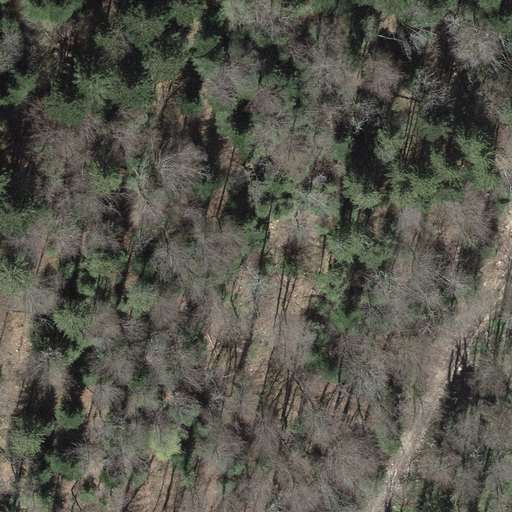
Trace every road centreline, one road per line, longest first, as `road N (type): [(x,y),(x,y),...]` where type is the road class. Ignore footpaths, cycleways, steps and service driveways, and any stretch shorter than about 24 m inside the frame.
road 1 (track): [(375,511),(449,355),(511,253)]
road 2 (track): [(96,0),(0,181)]
